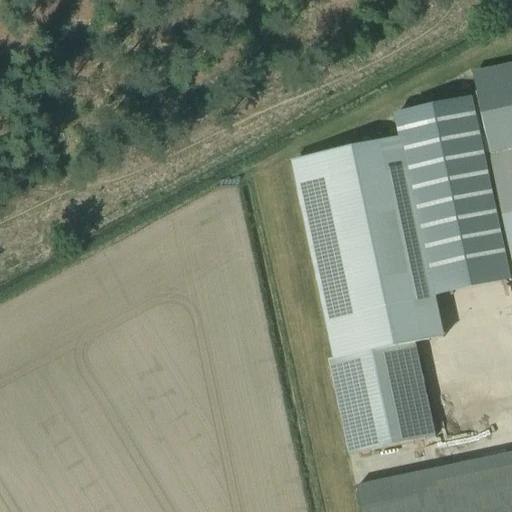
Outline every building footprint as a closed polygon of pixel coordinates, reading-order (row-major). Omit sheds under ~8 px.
[(511,156),(511,65),(473,74),(491,160),(511,156)] [(401,139),(294,162),(336,359),(328,360),(349,456),(435,438),(415,343),(425,341),(444,337),(401,139)] [(511,156),(491,160),(511,257),(511,156)] [(511,317),(469,329),(473,341),(511,330),(511,317)] [(511,511),(511,481),(367,511),(511,511)]
